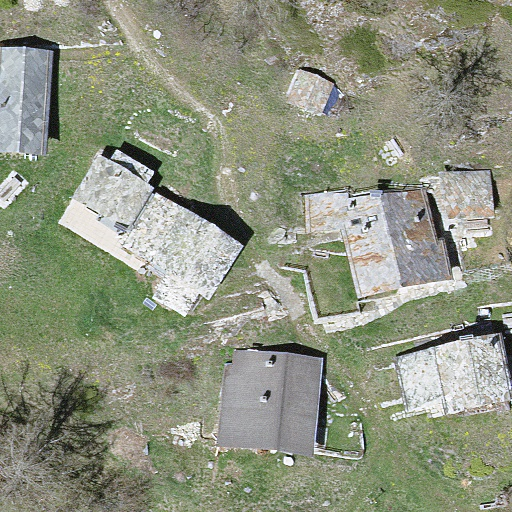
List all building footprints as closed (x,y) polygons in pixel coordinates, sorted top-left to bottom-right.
[(48,55),(0,53),(0,147),(44,149),(48,55)] [(329,86),(301,73),(291,96),(319,109),(329,86)] [(145,192),(100,166),(80,201),(125,226),(145,192)] [(488,213),(487,174),(446,176),(448,215),(488,213)] [(351,202),(311,201),(311,228),(349,229),(362,290),(447,275),(441,242),(430,244),(421,193),(351,202)] [(234,246),(156,200),(131,242),(175,267),(158,296),(183,310),(198,284),(208,290),(234,246)] [(493,341),(403,361),(415,414),(505,394),(493,341)] [(316,364),(236,355),(227,438),(307,447),(316,364)]
